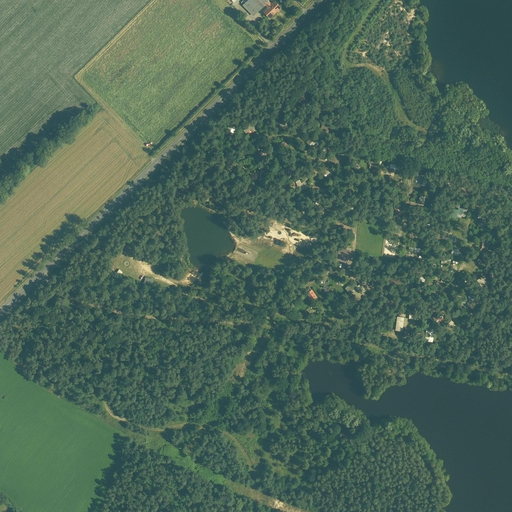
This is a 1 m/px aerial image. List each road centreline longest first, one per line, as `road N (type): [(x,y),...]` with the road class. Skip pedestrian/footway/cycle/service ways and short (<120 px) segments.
road 1 (track): [(37,279),(110,310),(262,324),(511,374)]
road 2 (tertiary): [(0,314),(316,0)]
road 3 (track): [(262,324),(320,274),(345,274),(354,232),(337,222),(320,228),(239,208),(150,165)]
road 4 (track): [(62,288),(108,350),(105,403),(113,415),(167,429),(215,428),(235,441),(258,489),(250,511)]
